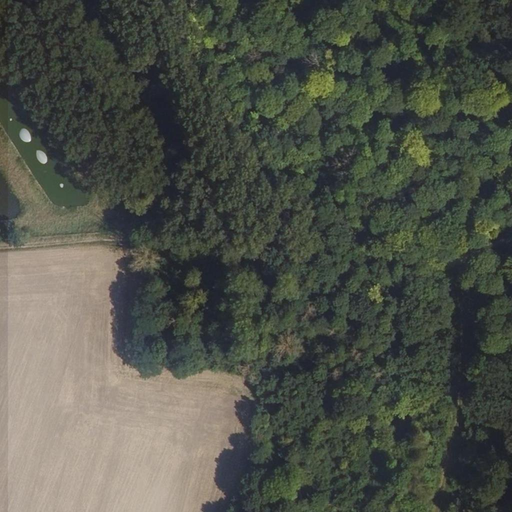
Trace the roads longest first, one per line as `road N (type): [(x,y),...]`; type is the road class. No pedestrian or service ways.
road 1 (track): [(0,246),(135,238),(412,286),(511,247)]
road 2 (track): [(455,268),(465,360),(436,511)]
